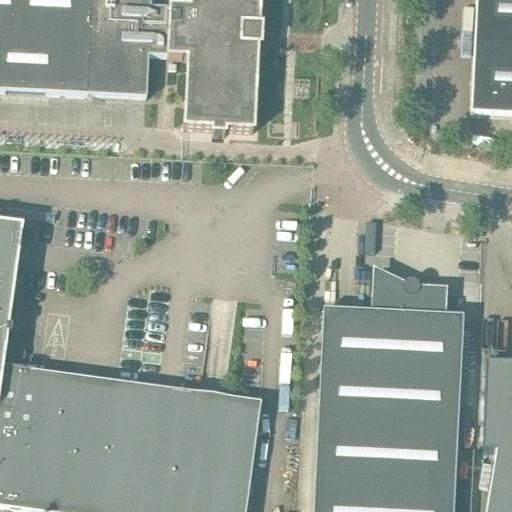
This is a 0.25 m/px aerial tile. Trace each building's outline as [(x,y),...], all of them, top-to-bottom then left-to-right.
[(189,0),(189,16),(168,15),(149,14),(150,0),(0,0),(0,97),(145,104),(147,62),(187,64),(183,134),(211,135),(211,140),(223,141),(223,136),(251,137),(255,53),(258,53),(259,34),(256,34),(258,0),(189,0)] [(511,0),(475,0),(470,119),(511,120),(511,0)] [(0,230),(0,511),(244,511),(251,467),(239,465),(241,453),(253,455),(260,408),(28,377),(29,375),(13,373),(9,342),(11,333),(8,333),(21,233),(0,230)] [(451,511),(461,322),(441,322),(443,296),(414,295),(414,293),(413,291),(412,290),(411,289),(409,289),(407,290),(405,291),(404,292),(373,278),(371,318),(321,316),(311,511),(451,511)] [(481,456),(494,456),(484,511),(511,511),(511,368),(484,367),(481,456)] [(251,467),(253,455),(241,453),(239,465),(251,467)]
